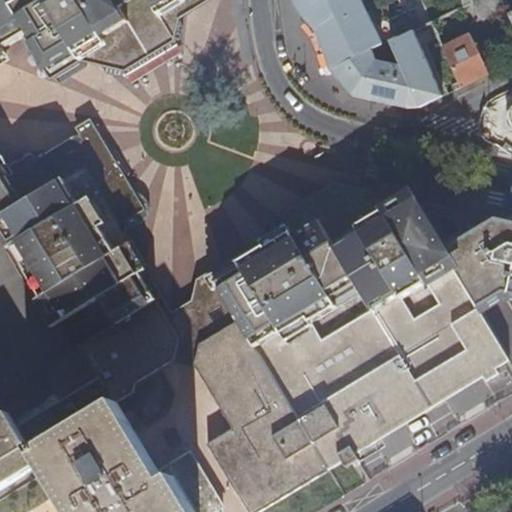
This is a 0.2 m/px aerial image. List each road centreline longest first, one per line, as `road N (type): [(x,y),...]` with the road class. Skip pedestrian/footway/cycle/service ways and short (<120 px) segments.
road 1 (tertiary): [(258,0),(268,64),(297,108),(346,131),(418,144)]
road 2 (residential): [(380,511),(511,432)]
